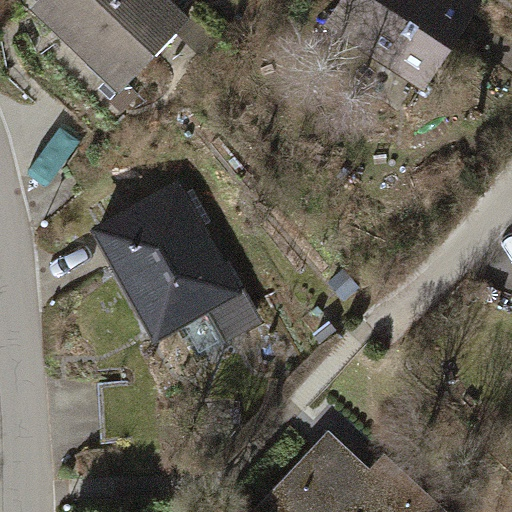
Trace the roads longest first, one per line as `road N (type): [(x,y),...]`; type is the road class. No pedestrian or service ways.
road 1 (residential): [(29,511),(22,373),(0,213)]
road 2 (residential): [(511,191),(381,331)]
